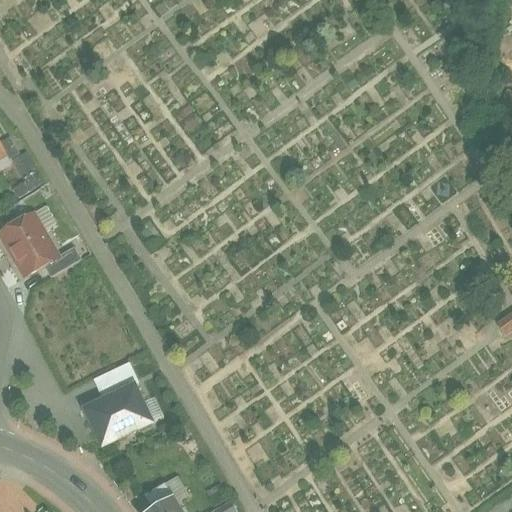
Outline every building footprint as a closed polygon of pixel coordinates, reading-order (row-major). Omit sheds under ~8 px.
[(0,142),(0,163),(9,158),(0,142)] [(27,277),(60,259),(37,216),(4,235),(27,277)] [(507,339),(511,334),(511,318),(499,328),(507,339)] [(137,386),(86,410),(106,451),(156,427),(137,386)] [(183,511),(178,502),(161,511),(183,511)]
